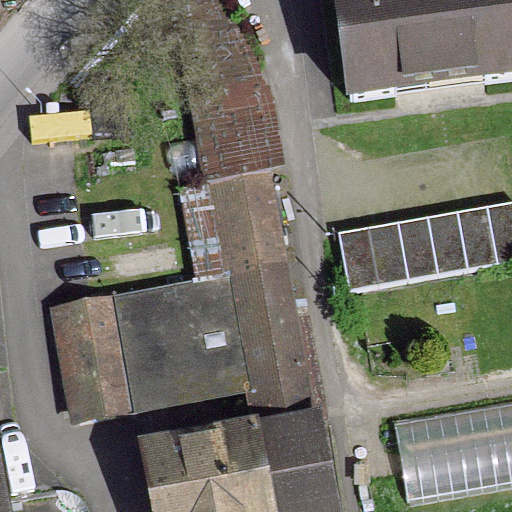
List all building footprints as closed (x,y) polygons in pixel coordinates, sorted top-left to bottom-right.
[(511,0),(333,0),(332,0),(345,105),(392,99),(390,85),(478,73),(480,87),(511,82),(511,0)] [(230,281),(50,314),(69,418),(249,385),(259,438),(309,429),(265,193),(215,202),(230,281)] [(511,208),(511,207),(334,239),(344,297),(511,267),(511,208)] [(393,452),(398,477),(403,507),(511,488),(511,402),(389,424),(393,452)] [(259,438),(144,460),(153,511),(328,511),(313,428),(309,429),(259,438)]
